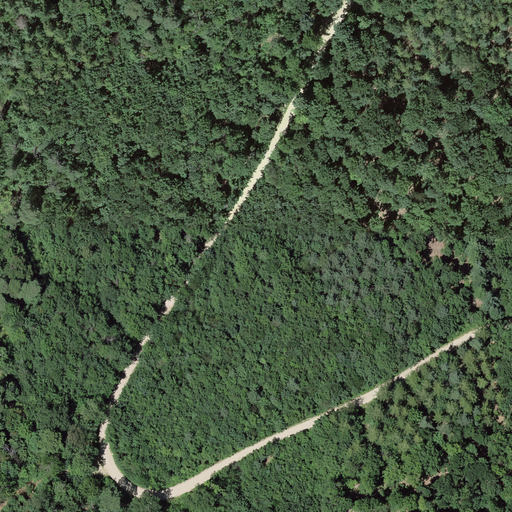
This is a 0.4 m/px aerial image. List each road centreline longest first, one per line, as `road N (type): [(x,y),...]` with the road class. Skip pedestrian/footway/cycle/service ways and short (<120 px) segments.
road 1 (track): [(511,335),(451,352),(352,417),(190,488),(135,484),(114,453),(117,412),(133,369),(369,0)]
road 2 (track): [(124,473),(37,482),(0,511)]
